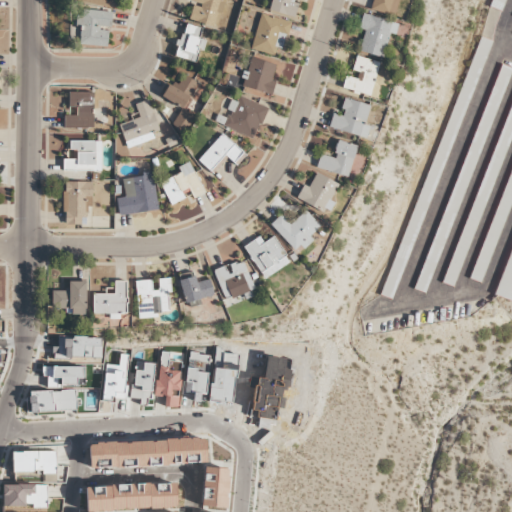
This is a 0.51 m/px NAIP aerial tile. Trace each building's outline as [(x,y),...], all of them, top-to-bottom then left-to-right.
[(213,26),(216,13),(222,14),(224,0),(187,0),(187,2),(193,4),(189,21),(213,26)] [(298,0),(271,0),(268,12),(295,19),(299,4),(297,4),(298,0)] [(396,0),(372,0),(370,10),(392,16),(396,0)] [(504,0),(489,0),(487,7),(499,12),(504,0)] [(112,11),(76,10),(75,27),(80,28),(79,45),(107,46),(108,31),(100,30),(100,27),(111,27),(112,11)] [(290,22),(260,14),(250,50),(274,56),(276,46),(284,48),(290,22)] [(365,30),(359,52),(384,59),(394,22),(362,14),(358,29),(365,30)] [(174,57),(195,63),(199,50),(203,51),(206,41),(198,39),(201,29),(184,23),(174,57)] [(379,62),(356,56),(351,75),(346,73),(342,88),(370,96),(379,62)] [(276,65),(250,57),(241,87),(271,95),(275,82),(271,81),(276,65)] [(169,83),(161,97),(182,109),(197,83),(183,75),(176,87),(169,83)] [(64,128),(93,127),(93,93),(68,93),(68,107),(76,107),(76,115),(63,116),(64,128)] [(227,111),(229,111),(226,119),(218,117),(215,125),(255,139),(266,106),(238,97),(236,102),(230,100),(227,111)] [(370,106),(345,98),(340,116),(332,113),(328,128),(365,139),(369,126),(365,125),(370,106)] [(134,104),(139,118),(119,125),(127,148),(160,136),(148,100),(134,104)] [(193,116),(179,110),(173,125),(187,131),(193,116)] [(197,160),(212,174),(227,158),(236,166),(246,156),(223,134),(197,160)] [(347,177),(356,146),(338,140),(332,158),(320,154),(315,168),(347,177)] [(101,141),(71,141),(71,159),(63,159),(62,170),(101,171),(101,141)] [(511,165),(471,279),(483,283),(511,201),(511,165)] [(159,183),(170,204),(191,194),(193,199),(205,193),(192,167),(159,183)] [(118,215),(157,211),(153,171),(142,172),(142,177),(122,179),(124,197),(116,199),(118,215)] [(324,214),(340,186),(316,173),(308,188),(303,185),(296,198),(324,214)] [(63,225),(84,225),(84,206),(92,206),(92,182),(64,182),(63,225)] [(280,215),(270,225),(297,253),(311,239),(309,236),(320,226),(305,211),(290,226),(280,215)] [(263,243),(260,237),(244,245),(262,279),(289,264),(275,237),(263,243)] [(511,249),(496,296),(511,301),(511,249)] [(256,296),(243,261),(227,267),(227,265),(213,270),(226,307),(256,296)] [(179,281),(186,306),(200,303),(199,299),(214,295),(209,279),(196,283),(194,276),(179,281)] [(138,317),(169,315),(168,294),(171,294),(170,279),(157,280),(158,290),(152,290),(151,280),(135,281),(138,317)] [(92,294),(93,314),(109,314),(109,317),(126,317),(126,281),(114,282),(114,294),(92,294)] [(52,291),(52,309),(65,309),(65,315),(86,315),(85,282),(68,282),(68,290),(52,291)] [(180,362),(169,362),(169,353),(158,353),(156,396),(165,396),(165,407),(178,408),(180,362)] [(106,365),(102,398),(124,401),(129,355),(120,354),(118,366),(106,365)] [(142,371),(132,371),(131,399),(140,399),(140,405),(151,405),(152,364),(142,363),(142,371)] [(84,385),(84,367),(42,367),(42,377),(47,377),(47,386),(84,385)] [(192,401),(206,402),(207,370),(186,369),(185,394),(192,394),(192,401)] [(30,413),(76,411),(75,390),(29,392),(30,413)] [(12,453),(13,472),(43,471),(43,474),(56,474),(55,451),(12,453)] [(47,485),(2,485),(2,507),(32,506),(32,508),(47,507),(47,485)] [(86,510),(175,509),(175,485),(86,486),(86,510)]
